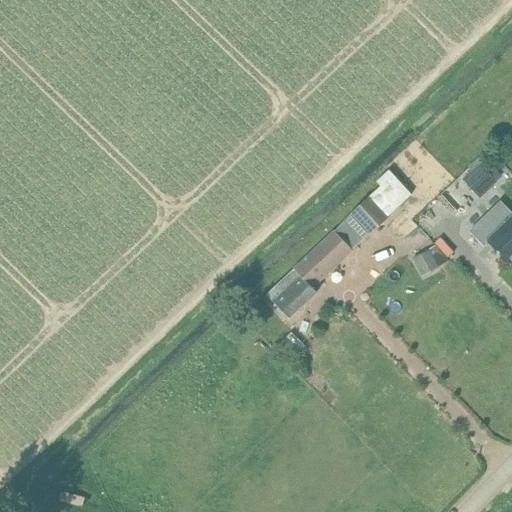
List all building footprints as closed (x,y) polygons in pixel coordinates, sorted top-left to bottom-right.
[(483,154),(468,168),(471,170),(473,172),(481,164),(487,158),(483,154)] [(471,170),(462,179),(466,184),(480,198),(497,182),(496,181),(491,175),(483,167),(475,175),(473,172),(471,170)] [(497,170),(491,175),(496,181),(501,176),(500,174),(497,170)] [(353,215),(335,231),(353,250),(370,234),(372,236),(389,219),(370,198),(352,214),(353,215)] [(511,213),(500,201),(469,231),(485,247),(489,243),(510,265),(511,263),(511,213)] [(289,318),(317,292),(313,288),(353,250),(335,231),(267,294),(275,304),(289,318)] [(445,243),(439,248),(444,253),(449,248),(445,243)] [(423,276),(440,266),(430,248),(413,258),(423,276)] [(76,483),(73,492),(95,499),(98,490),(76,483)]
